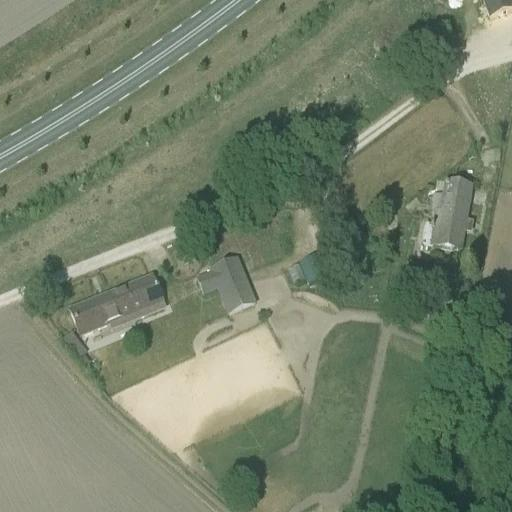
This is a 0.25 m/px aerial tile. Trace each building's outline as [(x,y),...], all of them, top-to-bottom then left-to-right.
[(480,0),(488,22),(511,13),(511,7),(509,0),(480,0)] [(420,249),(439,252),(457,256),(470,191),(445,186),(439,216),(434,215),(431,230),(423,229),(420,249)] [(210,275),(196,281),(203,297),(217,292),(227,318),(253,307),(235,261),(209,272),(210,275)] [(68,314),(75,332),(79,340),(133,318),(135,323),(163,311),(158,298),(150,280),(146,282),(146,283),(150,281),(152,286),(125,297),(123,291),(68,314)] [(142,386),(152,408),(176,396),(165,375),(142,386)]
